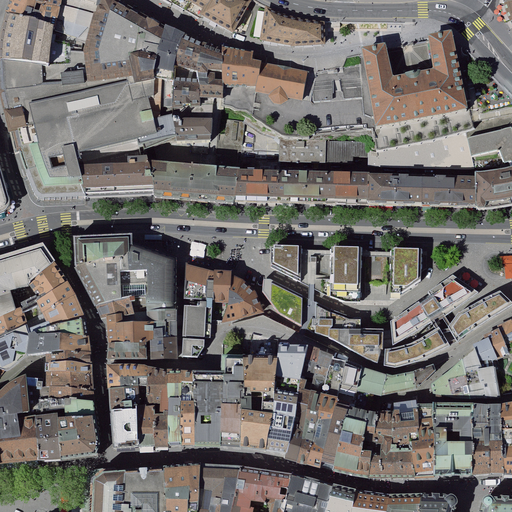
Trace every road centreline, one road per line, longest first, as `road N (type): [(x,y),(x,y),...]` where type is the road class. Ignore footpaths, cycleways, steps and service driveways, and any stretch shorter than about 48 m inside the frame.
road 1 (tertiary): [(0,239),(67,224),(156,221),(494,232)]
road 2 (unclassified): [(344,11),(435,10),(466,22)]
